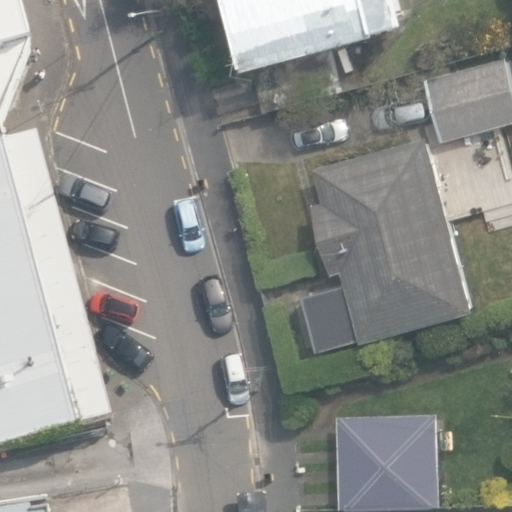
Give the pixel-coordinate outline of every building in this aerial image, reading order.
[(0,0),(0,454),(76,436),(2,126),(28,47),(15,0),(0,0)] [(243,0),(271,100),(344,81),(332,37),(412,15),(407,0),(243,0)] [(426,70),(444,133),(511,113),(511,72),(505,48),(426,70)] [(348,265),(367,334),(479,303),(448,190),(457,187),(453,173),(445,175),(432,127),(318,159),(328,194),(318,197),(338,268),(348,265)] [(341,408),(342,501),(440,499),(439,406),(341,408)]
